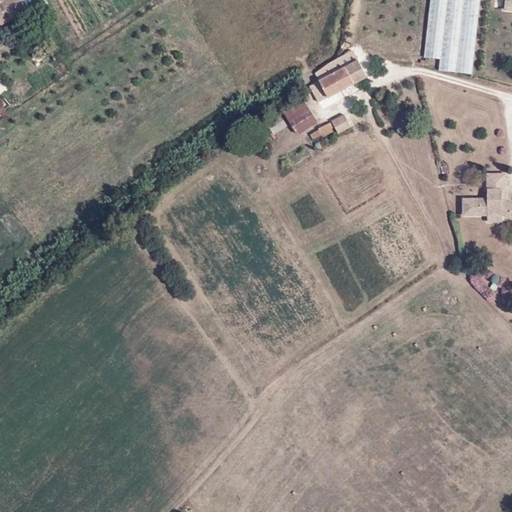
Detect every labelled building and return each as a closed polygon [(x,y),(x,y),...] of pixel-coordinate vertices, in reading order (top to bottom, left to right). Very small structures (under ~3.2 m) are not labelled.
[(31,9),(27,3),(25,0),(1,0),(0,1),(0,20),(2,25),(31,9)] [(431,0),(425,57),(442,59),(441,70),(474,74),(482,0),(431,0)] [(351,51),(333,59),(313,75),(316,79),(318,78),(320,82),(310,87),(319,103),(329,98),(333,104),(342,100),(351,94),(348,88),(367,77),(351,51)] [(303,99),(284,111),(298,135),(317,123),(303,99)] [(280,114),(266,123),(274,135),(288,126),(280,114)] [(354,129),(344,115),(319,128),(321,130),(311,134),(313,140),(322,135),(334,131),(340,135),(354,129)] [(417,238),(431,230),(368,132),(326,158),(331,167),(278,200),(348,312),(401,278),(404,283),(432,264),(417,238)] [(302,142),(272,163),(281,175),(311,157),(302,142)] [(507,174),(487,174),(487,199),(463,199),(463,217),(487,218),(488,223),(505,224),(505,218),(511,220),(511,201),(507,200),(507,174)]
